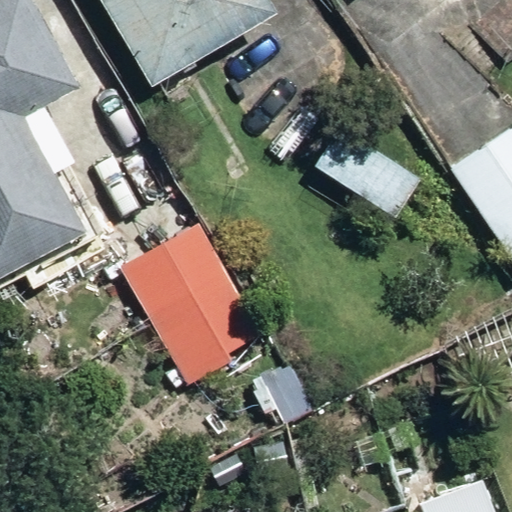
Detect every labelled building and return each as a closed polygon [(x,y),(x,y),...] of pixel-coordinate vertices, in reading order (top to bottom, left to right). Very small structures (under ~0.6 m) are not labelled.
[(0,0),(0,276),(23,264),(31,281),(122,232),(49,97),(81,80),(38,0),(0,0)] [(281,8),(276,0),(104,0),(154,83),(281,8)] [(340,117),(314,160),(400,212),(426,170),(340,117)] [(511,127),(455,169),(511,246),(511,127)] [(198,216),(121,262),(193,383),(270,337),(198,216)] [(296,352),(261,370),(284,417),(320,399),(296,352)] [(509,511),(494,473),(422,502),(426,511),(509,511)]
